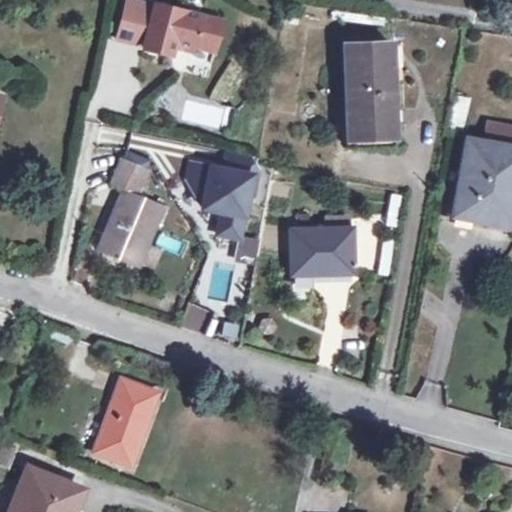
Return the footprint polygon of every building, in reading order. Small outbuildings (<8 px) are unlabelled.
[(152,10),(126,3),(117,38),(143,45),(143,49),(170,55),(173,44),(191,48),(192,45),(212,51),(220,21),(154,5),(152,10)] [(390,42),(344,44),(347,112),(356,112),(357,137),(394,135),(390,42)] [(395,145),(394,135),(357,137),(356,112),(347,112),(344,112),(345,147),(395,145)] [(511,127),(489,123),(485,143),(511,147),(511,127)] [(511,147),(485,143),(467,140),(453,215),(511,225),(511,223),(511,147)] [(227,154),(224,170),(251,175),(255,176),(256,168),(254,160),(227,154)] [(147,168),(122,157),(110,183),(123,189),(97,251),(136,268),(162,206),(136,194),(147,168)] [(223,211),(219,233),(239,237),(251,175),(192,164),(189,179),(204,207),(223,211)] [(330,229),(350,228),(349,213),(329,214),(330,229)] [(330,229),(289,230),(290,274),(351,272),(350,228),(330,229)] [(183,305),(179,326),(202,329),(206,308),(183,305)] [(68,332),(48,325),(45,334),(64,342),(68,332)] [(153,392),(120,380),(94,453),(130,465),(151,408),(148,407),(153,392)] [(16,449),(0,443),(0,466),(8,470),(16,449)] [(81,490),(26,468),(7,511),(66,511),(69,506),(74,507),(81,490)]
